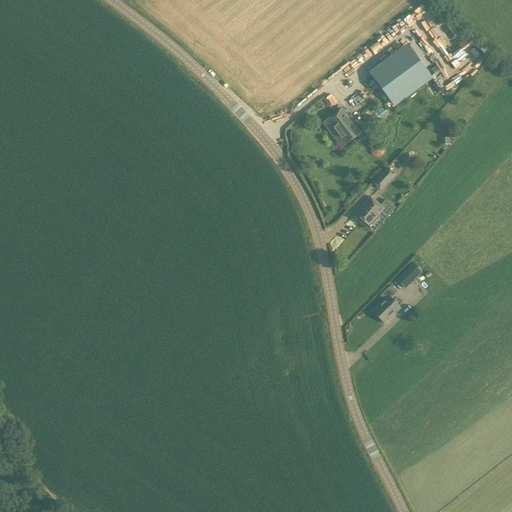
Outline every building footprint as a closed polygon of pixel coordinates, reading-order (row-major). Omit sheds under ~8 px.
[(407,47),(371,73),(394,105),(430,78),(407,47)] [(360,133),(342,109),(322,124),(329,132),(332,129),(339,139),(336,142),(341,148),(360,133)] [(384,152),(384,151),(384,150),(384,149),(384,148),(383,147),(382,146),(382,145),(381,145),(380,145),(379,144),(378,144),(377,144),(376,144),(375,144),(374,144),(373,145),(372,146),(371,147),(371,148),(370,149),(370,150),(370,151),(370,152),(370,153),(371,154),(371,155),(372,156),(373,157),(374,157),(375,158),(376,158),(377,158),(378,158),(379,158),(380,158),(381,157),(382,156),(383,156),(383,155),(383,154),(384,153),(384,152)] [(379,188),(386,180),(388,182),(394,175),(387,168),(374,183),(379,188)] [(395,208),(386,200),(380,206),(370,197),(355,214),(368,226),(379,214),(384,220),(395,208)] [(413,264),(396,280),(405,289),(421,273),(413,264)] [(390,298),(397,292),(391,285),(382,294),(386,299),(372,312),(384,324),(400,308),(390,298)]
